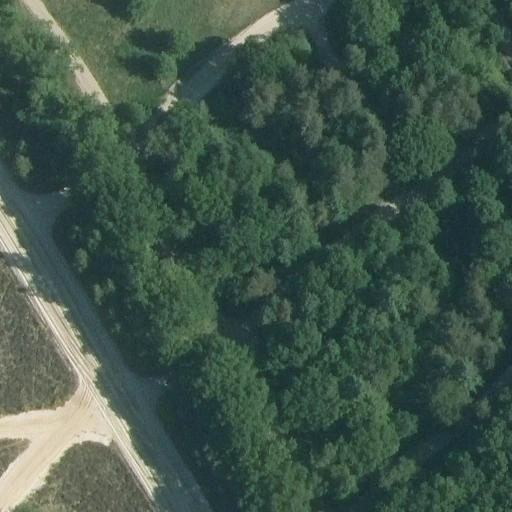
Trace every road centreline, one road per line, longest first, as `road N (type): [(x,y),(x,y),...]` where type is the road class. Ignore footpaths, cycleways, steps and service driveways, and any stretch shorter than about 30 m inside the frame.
road 1 (track): [(511,121),(323,262),(226,348),(118,402)]
road 2 (track): [(313,511),(125,158),(84,185)]
road 3 (track): [(29,0),(125,158),(219,60),(315,0)]
road 4 (track): [(184,511),(0,206)]
road 5 (track): [(511,376),(353,511)]
road 6 (track): [(0,430),(65,423),(118,402)]
